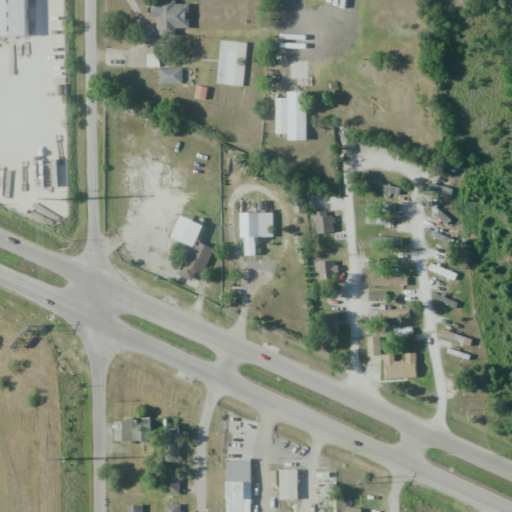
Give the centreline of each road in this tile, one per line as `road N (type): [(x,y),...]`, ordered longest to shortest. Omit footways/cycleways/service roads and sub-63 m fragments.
road 1 (secondary): [(511,473),(0,238)]
road 2 (secondary): [(0,277),(511,510)]
road 3 (residential): [(98,511),(90,0)]
